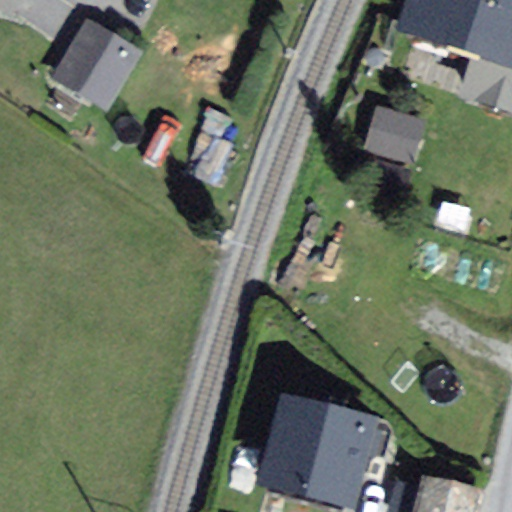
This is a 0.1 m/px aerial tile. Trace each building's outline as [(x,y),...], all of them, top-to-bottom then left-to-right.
[(511,81),(511,79),(511,0),(391,0),(379,44),(511,81)] [(143,54),(86,18),(50,76),(106,111),(143,54)] [(426,118),(379,105),(366,150),(414,163),(426,118)] [(413,169),(374,159),(367,185),(407,195),(413,169)] [(277,399),(256,484),(360,509),(381,425),(277,399)] [(471,511),(477,492),(426,477),(415,511),(471,511)]
